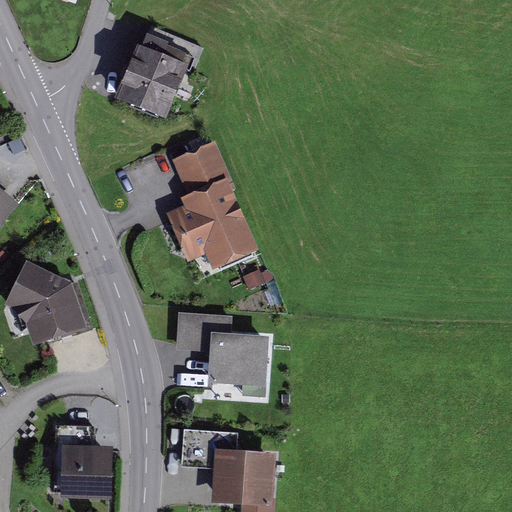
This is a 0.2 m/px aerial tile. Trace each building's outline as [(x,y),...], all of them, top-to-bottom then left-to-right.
[(195,49),(146,28),(119,94),(168,115),(195,49)] [(217,135),(174,154),(193,200),(170,209),(190,257),(211,249),(218,267),(265,248),(217,135)] [(0,226),(22,199),(0,181),(0,226)] [(77,280),(29,257),(8,301),(20,334),(53,336),(90,326),(77,280)] [(261,266),(246,272),(250,285),(266,279),(261,266)] [(232,328),(233,312),(182,310),(181,334),(210,335),(208,380),(218,380),(217,395),(270,398),(273,329),(232,328)] [(116,496),(116,445),(97,445),(97,422),(57,422),(57,441),(33,441),(33,496),(116,496)] [(239,427),(185,425),(183,463),(218,464),(216,501),(241,502),(240,511),(275,511),(278,448),(238,447),(239,427)]
